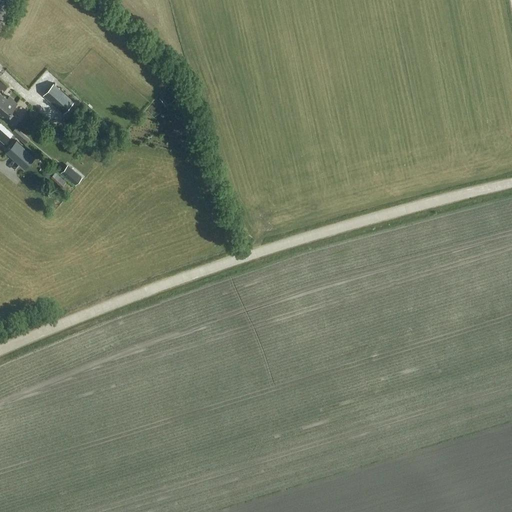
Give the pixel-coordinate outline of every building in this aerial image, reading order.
[(184,85),(181,86),(185,100),(188,99),(197,96),(192,82),(184,85)] [(63,113),(65,111),(74,101),(60,89),(54,83),(43,95),(63,113)] [(0,92),(0,115),(11,124),(18,117),(11,111),(17,104),(9,97),(7,99),(0,92)] [(0,138),(5,143),(10,137),(13,134),(12,134),(0,123),(0,138)] [(16,129),(12,134),(13,134),(14,135),(21,141),(26,145),(30,141),(16,129)] [(27,167),(35,157),(15,139),(7,149),(27,167)] [(53,171),(48,167),(43,173),(48,177),(53,171)] [(72,169),(66,176),(75,184),(81,177),(72,169)] [(56,171),(51,177),(51,178),(62,187),(67,181),(56,172),(56,171)]
